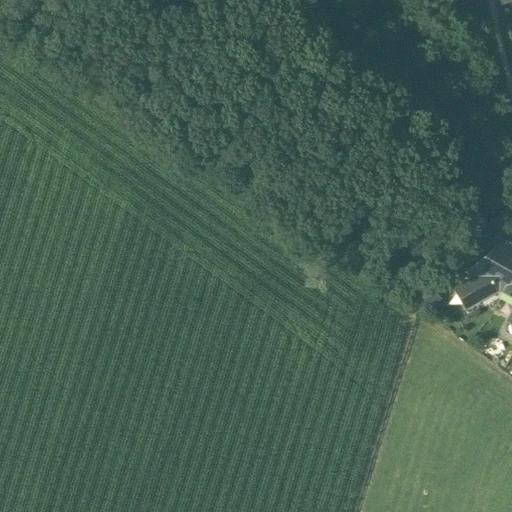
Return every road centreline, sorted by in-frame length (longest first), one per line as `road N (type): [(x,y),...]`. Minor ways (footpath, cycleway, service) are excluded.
road 1 (track): [(67,0),(77,27),(375,242),(402,243),(511,201)]
road 2 (track): [(376,0),(507,203)]
